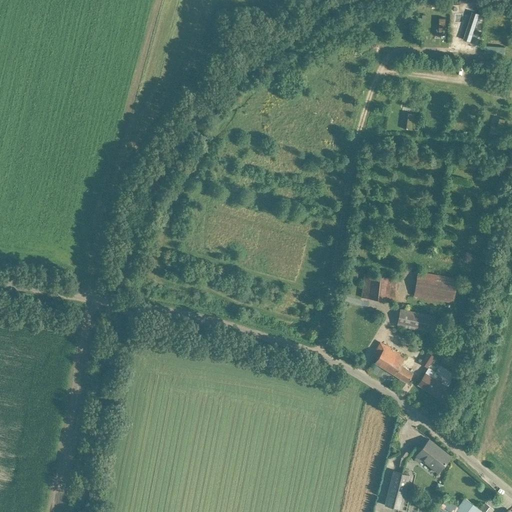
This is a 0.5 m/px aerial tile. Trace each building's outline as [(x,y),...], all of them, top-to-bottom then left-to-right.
[(397,172),(397,168),(383,167),(383,175),(391,176),(391,172),(397,172)] [(435,186),(444,187),(445,179),(436,177),(435,186)] [(452,217),(462,219),(463,213),(453,210),(452,217)] [(445,232),(455,235),(457,229),(447,226),(445,232)] [(480,233),(479,242),(489,243),(490,234),(480,233)] [(373,249),(374,239),(363,238),(362,247),(373,249)] [(365,266),(365,257),(357,256),(356,266),(365,266)] [(457,279),(418,271),(415,287),(409,286),(407,297),(413,298),(414,295),(453,302),(457,279)] [(397,278),(365,275),(362,298),(394,302),(397,278)] [(435,316),(400,309),(397,325),(432,332),(435,316)] [(405,357),(385,345),(374,363),(407,383),(413,373),(400,365),(405,357)] [(427,367),(433,356),(428,353),(422,364),(427,367)] [(429,368),(423,376),(418,385),(439,398),(441,395),(442,396),(443,393),(442,393),(450,381),(429,368)] [(420,462),(422,460),(438,472),(450,456),(429,439),(416,455),(417,456),(415,458),(420,462)] [(393,471),(384,505),(400,509),(409,475),(393,471)] [(437,481),(434,489),(440,491),(443,483),(437,481)] [(454,511),(453,511),(478,511),(480,510),(479,510),(464,498),(454,511)] [(445,500),(440,509),(445,511),(451,511),(455,505),(445,500)] [(478,511),(491,511),(494,510),(485,503),(479,510),(480,510),(478,511)]
